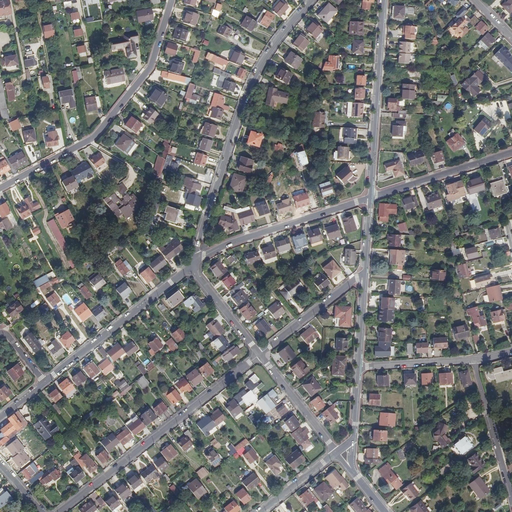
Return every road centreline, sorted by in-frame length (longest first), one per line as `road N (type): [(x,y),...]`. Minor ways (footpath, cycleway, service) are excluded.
road 1 (tertiary): [(311,0),(253,80),(190,267)]
road 2 (residential): [(0,188),(94,138),(150,66),(171,0)]
road 3 (residential): [(59,511),(259,354)]
road 4 (tertiary): [(369,197),(383,0)]
road 5 (residential): [(190,267),(224,245),(369,197)]
road 6 (residential): [(190,267),(44,382)]
road 7 (residential): [(369,197),(511,152)]
road 8 (residential): [(511,504),(474,360)]
road 9 (residential): [(259,354),(364,278)]
road 10 (tertiary): [(259,354),(337,453)]
